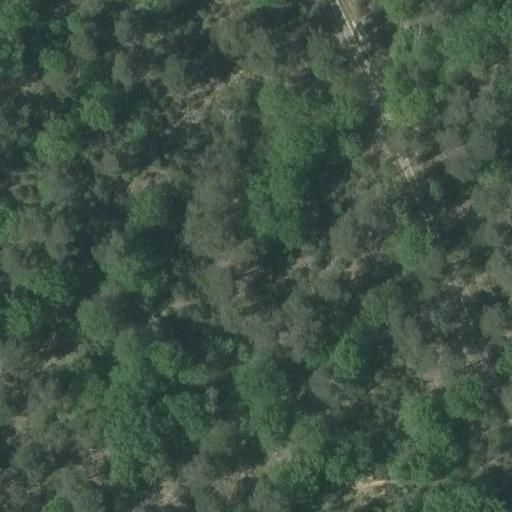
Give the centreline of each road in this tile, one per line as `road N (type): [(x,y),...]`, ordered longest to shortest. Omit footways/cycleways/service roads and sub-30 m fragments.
road 1 (track): [(305,0),(241,50),(134,213),(0,460)]
road 2 (track): [(332,0),(511,412)]
